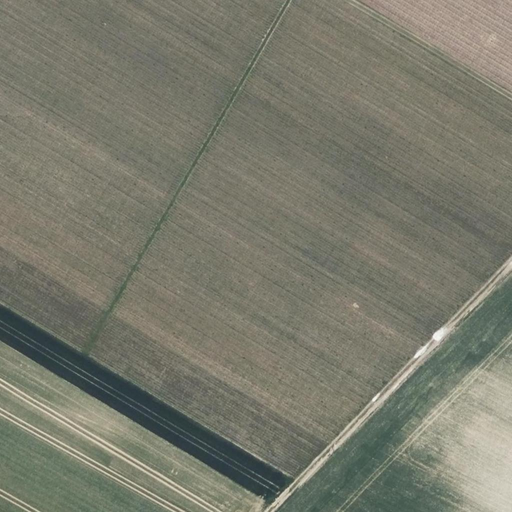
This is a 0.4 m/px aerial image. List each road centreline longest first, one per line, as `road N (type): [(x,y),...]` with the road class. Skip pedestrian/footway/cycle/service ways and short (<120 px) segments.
road 1 (track): [(511,256),(265,511)]
road 2 (track): [(352,0),(511,94)]
